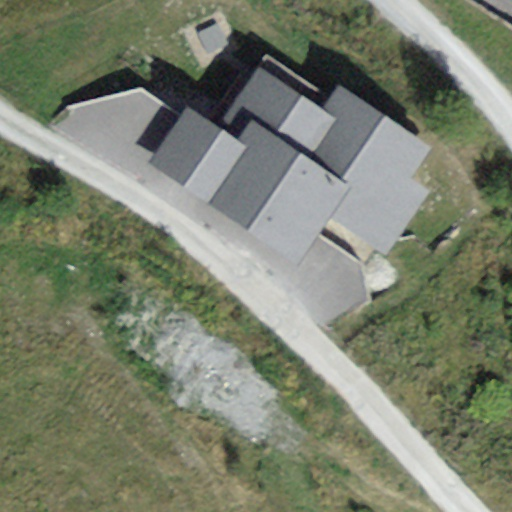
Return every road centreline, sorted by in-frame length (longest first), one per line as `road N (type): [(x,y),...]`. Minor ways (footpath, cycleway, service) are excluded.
road 1 (residential): [(462,511),(291,320),(222,263),(150,213),(0,131)]
road 2 (residential): [(388,0),(511,127)]
